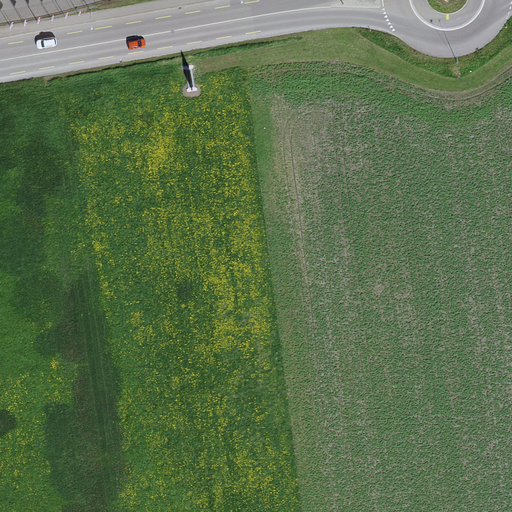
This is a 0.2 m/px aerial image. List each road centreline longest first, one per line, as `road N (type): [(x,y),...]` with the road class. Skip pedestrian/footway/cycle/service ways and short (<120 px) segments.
road 1 (tertiary): [(0,59),(370,0)]
road 2 (residential): [(398,0),(410,24),(439,39),(471,33),(495,0)]
